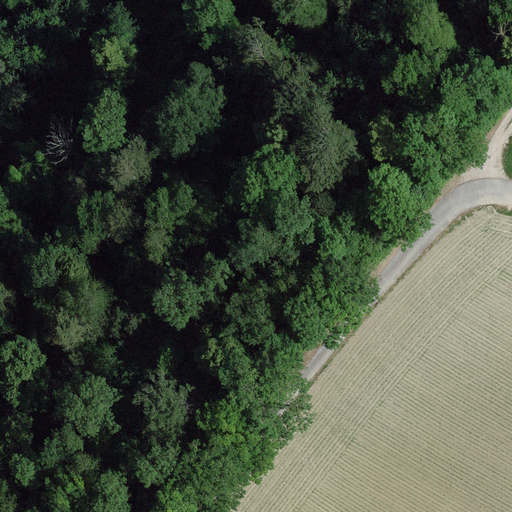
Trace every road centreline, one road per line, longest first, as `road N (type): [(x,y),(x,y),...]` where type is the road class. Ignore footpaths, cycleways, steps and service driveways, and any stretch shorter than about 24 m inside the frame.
road 1 (track): [(511,196),(465,194),(450,206),(204,511)]
road 2 (track): [(106,0),(49,106),(0,175)]
